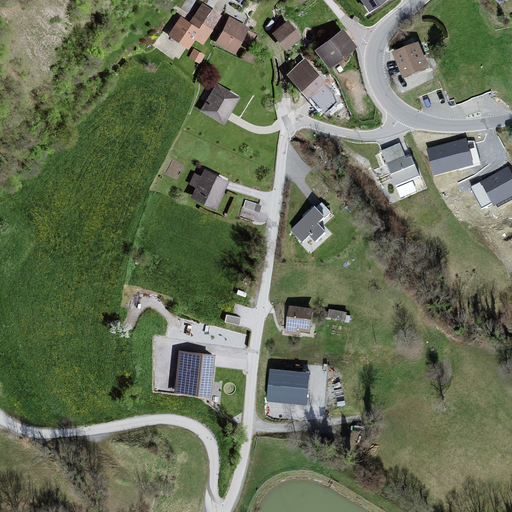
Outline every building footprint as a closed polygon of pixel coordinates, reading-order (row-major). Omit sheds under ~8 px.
[(204,4),(191,23),(182,17),(169,36),(190,51),(196,41),(205,46),(224,17),(204,4)] [(231,19),(217,44),(238,56),(250,30),(231,19)] [(289,22),(273,34),(287,51),(303,40),(289,22)] [(341,24),(314,46),(328,64),(356,42),(341,24)] [(190,55),(200,60),(205,51),(194,46),(190,55)] [(421,48),(396,55),(408,84),(433,75),(421,48)] [(304,56),(286,72),(308,97),(326,82),(304,56)] [(218,85),(200,112),(225,126),(242,98),(218,85)] [(476,165),(469,136),(426,147),(433,175),(476,165)] [(403,149),(382,156),(401,190),(422,180),(414,162),(409,163),(403,149)] [(491,204),(511,195),(511,166),(511,165),(480,179),(491,204)] [(230,182),(206,172),(202,179),(195,176),(190,186),(197,190),(193,199),(217,211),(230,182)] [(326,218),(314,206),(291,230),(303,243),(310,236),(316,242),(326,232),(319,225),(326,218)] [(317,311),(290,308),(287,335),(304,338),(304,334),(313,335),(317,311)] [(216,354),(177,351),(175,393),(211,397),(216,354)] [(309,373),(271,370),(268,400),(307,404),(309,373)]
